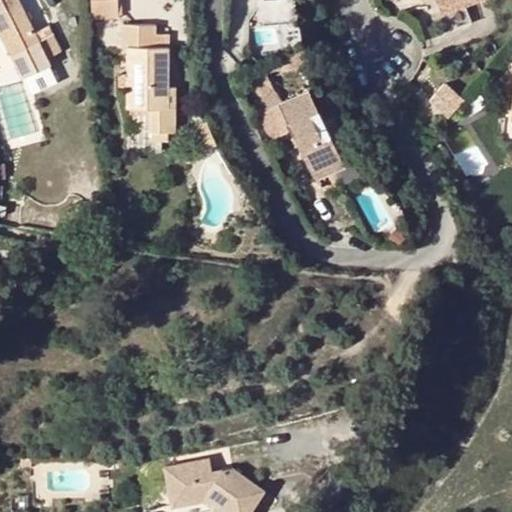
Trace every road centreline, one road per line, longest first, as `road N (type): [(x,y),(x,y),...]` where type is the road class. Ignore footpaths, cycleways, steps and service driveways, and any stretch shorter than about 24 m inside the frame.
road 1 (residential): [(216,0),(221,64),(297,230),(334,255),(415,257),(441,242),(441,208),(369,52),(359,0)]
road 2 (track): [(158,382),(190,393),(283,386),(357,351),(389,313),(415,257)]
